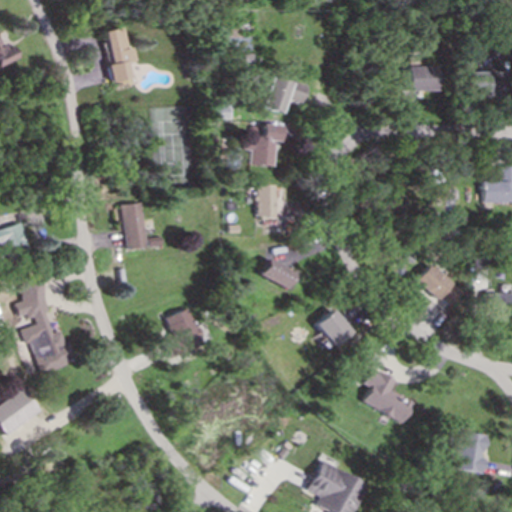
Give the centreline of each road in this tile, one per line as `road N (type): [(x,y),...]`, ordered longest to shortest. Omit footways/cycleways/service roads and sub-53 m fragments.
road 1 (residential): [(232,511),(141,419),(103,320),(64,72),(30,0)]
road 2 (residential): [(475,364),(382,304),(357,265),(341,223),(343,147),(367,134),(511,132)]
